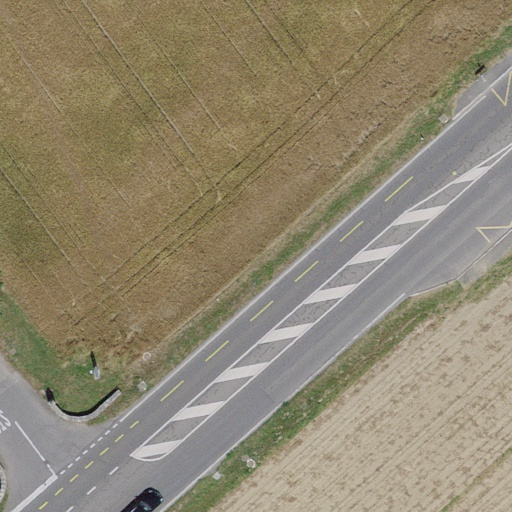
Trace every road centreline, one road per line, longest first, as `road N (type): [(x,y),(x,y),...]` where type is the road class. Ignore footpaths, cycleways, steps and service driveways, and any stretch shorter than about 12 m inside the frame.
road 1 (primary): [(96,511),(511,138)]
road 2 (residential): [(0,401),(81,511)]
